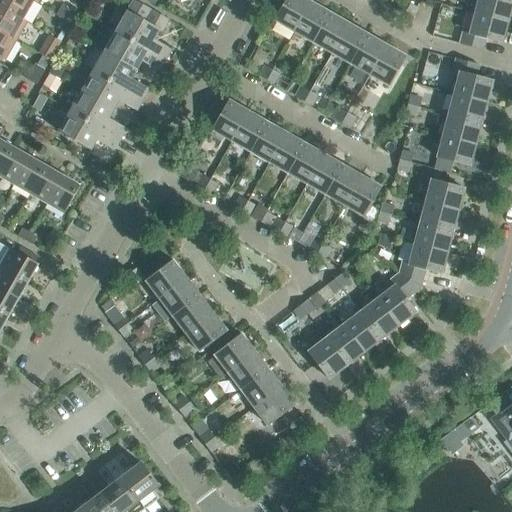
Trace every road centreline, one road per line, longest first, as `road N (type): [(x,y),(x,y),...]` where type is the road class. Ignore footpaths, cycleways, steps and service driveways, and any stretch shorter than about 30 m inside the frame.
road 1 (tertiary): [(268,511),(474,354),(499,318)]
road 2 (residential): [(250,320),(306,273),(149,171)]
road 3 (residential): [(218,511),(150,426),(57,333)]
road 4 (residential): [(388,164),(208,66)]
road 5 (residential): [(57,333),(149,171)]
road 6 (residential): [(149,171),(208,66)]
